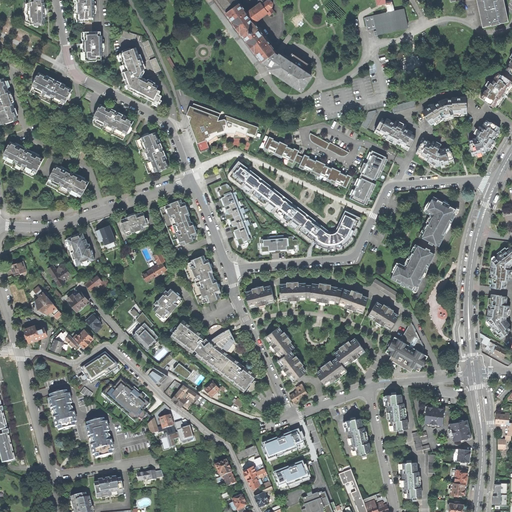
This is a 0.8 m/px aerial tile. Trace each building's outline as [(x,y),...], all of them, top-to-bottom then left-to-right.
[(38,25),(45,25),(45,20),(46,20),(46,13),(45,2),(44,2),(44,0),(23,0),(24,3),(24,7),(23,7),(23,15),(24,16),(24,19),(24,21),(31,24),(38,24),(38,25)] [(77,0),(77,2),(75,2),(75,8),(76,14),(78,14),(78,21),(85,21),(92,21),(94,21),(94,17),(95,17),(95,13),(96,13),(96,1),(95,1),(94,0),(77,0)] [(217,0),(226,13),(239,3),(237,0),(217,0)] [(260,2),(247,12),(255,23),(268,13),(270,15),(274,12),(271,8),(272,7),(273,3),(271,0),(268,0),(267,0),(266,1),(265,0),(258,0),(260,2)] [(449,0),(450,2),(457,0),(476,0),(482,27),(508,22),(503,0),(449,0)] [(262,62),(264,60),(275,52),(276,51),(255,23),(247,12),(240,3),(239,3),(226,13),(237,28),(262,62)] [(388,12),(364,18),(366,26),(367,30),(376,28),(378,35),(378,34),(378,33),(407,27),(407,28),(408,28),(406,22),(404,9),(394,11),(388,12)] [(101,31),(92,31),(85,32),(85,41),(84,41),(84,46),(84,51),(86,51),(86,59),(88,59),(88,61),(96,61),(96,59),(102,59),(102,55),(103,55),(103,51),(104,51),(104,39),(103,39),(103,35),(101,35),(101,31)] [(130,48),(123,51),(123,52),(121,53),(123,60),(125,68),(126,71),(123,72),(127,84),(132,86),(130,89),(135,92),(135,90),(141,93),(141,95),(147,98),(158,104),(162,96),(159,94),(161,91),(157,89),(159,86),(155,84),(156,83),(149,79),(148,80),(142,77),(145,71),(136,47),(131,49),(130,48)] [(406,55),(404,50),(394,55),(397,60),(406,55)] [(301,90),(311,75),(303,70),(308,63),(292,52),(287,59),(279,54),(279,55),(275,52),(264,60),(268,63),(266,66),(270,69),(301,90)] [(66,103),(72,89),(61,84),(62,82),(59,81),(58,80),(58,81),(55,79),(51,77),(50,78),(39,72),(32,86),(33,86),(37,88),(37,87),(40,88),(40,89),(43,91),(43,92),(47,94),(47,93),(51,95),(51,96),(56,99),(56,98),(58,99),(59,98),(62,99),(61,101),(65,102),(66,103)] [(484,101),(493,108),(501,96),(503,97),(504,96),(505,94),(503,93),(511,82),(502,75),(502,76),(498,73),(493,80),(492,79),(490,82),(489,82),(486,86),(487,86),(485,90),(480,97),(484,100),(484,101)] [(0,117),(2,124),(7,122),(7,123),(14,121),(14,120),(18,119),(17,115),(15,108),(14,104),(12,100),(9,101),(7,97),(11,96),(9,91),(8,88),(5,81),(4,77),(0,78),(0,117)] [(62,108),(65,102),(61,101),(62,99),(59,98),(58,99),(56,98),(56,99),(51,96),(51,95),(47,93),(47,94),(43,92),(43,91),(40,89),(40,88),(37,87),(37,88),(33,86),(30,92),(40,97),(40,98),(51,104),(52,103),(62,108)] [(429,106),(422,111),(431,125),(433,123),(435,125),(443,119),(447,117),(447,116),(450,115),(450,117),(453,116),(454,116),(464,115),(464,113),(467,113),(466,97),(452,97),(452,98),(445,99),(445,101),(441,102),(440,101),(434,104),(433,103),(432,104),(429,106)] [(191,122),(201,150),(208,148),(207,144),(219,140),(218,137),(227,134),(227,137),(246,137),(248,133),(255,135),(258,127),(226,116),(224,120),(219,122),(222,114),(194,103),(193,107),(192,106),(188,115),(193,117),(191,122)] [(127,134),(134,121),(127,117),(127,116),(121,113),(119,112),(116,111),(117,110),(109,106),(108,107),(101,104),(94,117),(95,118),(98,119),(99,118),(102,119),(101,121),(105,123),(104,124),(108,126),(109,125),(112,126),(112,127),(116,129),(120,131),(121,129),(124,131),(123,132),(126,134),(127,134)] [(123,140),(126,134),(123,132),(124,131),(121,129),(120,131),(116,129),(112,127),(112,126),(109,125),(108,126),(104,124),(105,123),(101,121),(102,119),(99,118),(98,119),(95,118),(93,120),(94,125),(102,129),(101,129),(113,135),(123,140)] [(408,150),(416,136),(412,134),(413,132),(405,128),(407,125),(398,120),(397,122),(395,121),(395,122),(387,118),(386,120),(382,118),(374,132),(383,137),(384,136),(389,138),(388,140),(390,141),(393,142),(394,141),(400,144),(399,145),(408,150)] [(490,122),(486,119),(482,127),(480,125),(475,133),(478,135),(477,137),(469,139),(470,145),(469,145),(470,148),(471,151),(472,155),(478,154),(478,156),(487,153),(486,150),(490,149),(491,148),(493,144),(499,133),(497,132),(500,127),(496,125),(494,123),(491,121),(490,122)] [(155,172),(169,167),(166,159),(168,158),(164,150),(163,149),(163,147),(160,139),(159,139),(156,131),(142,137),(142,138),(144,141),(145,141),(146,144),(145,145),(146,148),(146,149),(147,153),(148,152),(149,156),(149,157),(150,161),(151,160),(152,164),(154,163),(155,167),(154,167),(155,171),(155,172)] [(346,158),(350,152),(313,133),(310,139),(346,158)] [(295,161),(300,150),(271,137),(266,148),(295,161)] [(149,173),(155,171),(154,167),(155,167),(154,163),(152,164),(151,160),(150,161),(149,157),(149,156),(148,152),(147,153),(146,149),(146,148),(145,145),(146,144),(145,141),(144,141),(142,138),(136,140),(140,151),(139,151),(144,163),(145,163),(149,173)] [(449,165),(449,163),(454,162),(453,158),(452,154),(451,151),(449,146),(441,149),(439,147),(440,145),(432,140),(431,142),(424,138),(422,143),(421,143),(419,145),(418,148),(416,152),(420,155),(420,157),(432,164),(436,166),(440,165),(441,168),(449,165)] [(34,178),(44,159),(39,156),(34,153),(34,152),(32,151),(29,149),(29,150),(26,149),(27,148),(22,146),(22,147),(15,144),(11,141),(4,155),(7,157),(4,163),(12,166),(11,167),(23,173),(23,172),(34,178)] [(365,204),(387,157),(373,150),(351,198),(365,204)] [(347,189),(353,176),(306,154),(299,167),(347,189)] [(336,229),(333,231),(329,231),(320,224),(319,224),(318,226),(306,216),(307,215),(307,214),(300,208),(297,206),(295,207),(283,198),(284,197),(284,196),(276,190),(273,188),(271,189),(259,180),(260,178),(239,161),(229,173),(228,177),(230,180),(242,189),(243,187),(249,191),(248,193),(265,207),(267,205),(272,210),(271,212),(289,225),(290,224),(296,228),(294,230),(312,244),(314,242),(318,245),(324,248),(330,249),(335,248),(341,246),(346,243),(351,237),(360,218),(353,214),(354,213),(351,212),(351,213),(345,210),(336,229)] [(61,167),(56,165),(46,184),(57,190),(57,191),(68,197),(69,196),(76,200),(79,193),(82,195),(89,182),(85,179),(78,176),(79,175),(77,174),(75,173),(74,173),(72,172),(72,171),(68,169),(67,170),(61,167)] [(239,245),(251,241),(249,235),(248,235),(247,233),(250,232),(248,226),(250,225),(248,220),(243,222),(242,219),(245,218),(243,213),(245,212),(243,208),(238,209),(238,207),(240,206),(236,195),(233,195),(232,193),(233,193),(231,187),(227,188),(226,184),(221,186),(222,189),(218,191),(221,198),(222,198),(223,199),(219,201),(220,201),(222,207),(224,207),(227,213),(228,213),(228,214),(225,215),(225,216),(227,219),(229,219),(232,225),(233,225),(233,226),(230,228),(234,238),(237,237),(238,238),(237,239),(239,245)] [(433,243),(438,246),(440,241),(440,242),(445,232),(444,231),(449,223),(450,223),(455,213),(454,213),(456,208),(451,205),(450,205),(447,204),(444,202),(444,201),(437,198),(433,196),(430,202),(427,207),(429,209),(427,212),(430,214),(435,216),(433,219),(431,218),(430,221),(428,224),(427,223),(424,228),(426,229),(422,237),(429,241),(428,243),(432,245),(433,243)] [(181,199),(168,204),(169,205),(171,211),(168,212),(171,218),(173,217),(179,231),(176,232),(178,238),(181,237),(183,243),(184,244),(196,239),(195,235),(198,234),(195,228),(193,221),(191,222),(189,215),(190,214),(188,208),(185,202),(183,203),(181,199)] [(175,246),(183,243),(181,237),(178,238),(176,232),(179,231),(173,217),(171,218),(168,212),(171,211),(169,205),(160,208),(175,246)] [(131,230),(131,233),(144,228),(142,224),(149,222),(148,217),(146,218),(144,212),(139,214),(138,212),(132,215),(126,217),(126,218),(122,219),(126,232),(131,230)] [(426,223),(427,223),(428,224),(430,221),(431,218),(433,219),(435,216),(430,214),(428,218),(426,223)] [(105,244),(115,240),(109,225),(103,228),(99,229),(99,230),(96,231),(98,235),(101,234),(102,237),(105,244)] [(77,265),(95,259),(90,245),(88,246),(88,244),(86,238),(85,239),(83,233),(79,234),(79,233),(74,234),(71,235),(71,236),(67,238),(69,244),(73,259),(80,257),(80,259),(76,261),(77,265)] [(261,239),(262,252),(269,251),(269,250),(270,250),(271,254),(285,253),(285,249),(286,249),(287,250),(295,249),(294,245),(298,245),(297,240),(293,240),(293,236),(286,237),(286,238),(284,238),(283,235),(270,236),(270,239),(267,239),(267,238),(261,239)] [(416,286),(417,287),(417,286),(422,277),(422,276),(421,276),(426,267),(427,268),(432,258),(431,258),(434,254),(429,251),(430,250),(426,247),(425,249),(418,245),(413,253),(412,252),(412,253),(409,257),(411,258),(408,264),(410,265),(408,268),(404,266),(400,264),(399,268),(397,267),(394,273),(391,278),(395,280),(394,280),(401,284),(401,283),(405,285),(408,287),(413,290),(414,290),(416,286)] [(507,280),(510,281),(511,269),(510,269),(510,266),(511,264),(511,249),(509,246),(504,250),(503,248),(497,253),(498,255),(495,257),(494,256),(491,258),(490,265),(491,266),(491,267),(492,267),(492,268),(492,270),(491,270),(490,273),(489,273),(488,282),(490,282),(490,287),(506,289),(507,280)] [(161,251),(154,254),(159,264),(165,261),(161,251)] [(207,301),(208,303),(220,298),(218,293),(221,292),(218,284),(216,279),(215,279),(212,272),(213,272),(211,265),(208,259),(206,260),(204,255),(191,260),(192,262),(195,269),(192,270),(196,279),(198,278),(201,285),(199,286),(202,295),(205,294),(207,301)] [(15,275),(27,271),(24,261),(20,262),(18,261),(18,263),(11,265),(12,269),(11,269),(12,272),(14,276),(15,275)] [(167,269),(163,262),(152,268),(143,274),(147,281),(167,269)] [(199,304),(207,301),(205,294),(202,295),(199,286),(201,285),(198,278),(196,279),(192,270),(195,269),(192,262),(183,265),(199,304)] [(392,271),(394,273),(397,267),(399,268),(400,264),(397,262),(396,264),(395,264),(395,265),(394,267),(393,268),(393,270),(392,271)] [(63,279),(71,274),(67,269),(64,263),(59,266),(59,267),(56,269),(53,265),(48,268),(59,286),(65,282),(63,279)] [(91,290),(98,285),(102,281),(98,275),(86,284),(88,287),(91,290)] [(110,283),(107,280),(105,282),(104,280),(102,281),(98,285),(101,290),(110,283)] [(306,286),(306,284),(299,284),(299,281),(294,282),(291,282),(287,282),(287,285),(280,285),(281,300),(288,300),(288,301),(294,300),(299,300),(299,299),(307,299),(306,296),(306,286)] [(338,290),(338,288),(331,287),(331,284),(327,284),(327,285),(324,284),(324,283),(319,282),(319,285),(312,284),(312,286),(310,296),(310,299),(317,300),(317,301),(323,302),(329,303),(329,302),(336,303),(336,300),(338,290)] [(275,301),(271,286),(264,288),(263,285),(259,286),(260,287),(256,288),(256,287),(252,288),(253,291),(246,293),(249,308),(257,306),(263,305),(268,304),(268,303),(275,301)] [(57,318),(62,314),(39,286),(34,291),(38,295),(41,299),(36,304),(45,314),(50,310),(53,313),(57,318)] [(168,292),(166,290),(154,304),(156,305),(153,309),(157,312),(156,314),(161,318),(162,316),(164,318),(169,311),(171,312),(174,309),(177,305),(176,303),(181,297),(171,288),(168,292)] [(363,313),(368,299),(362,296),(363,294),(358,292),(358,293),(355,292),(356,291),(352,290),(351,292),(343,290),(343,292),(339,301),(338,304),(345,307),(350,309),(356,311),(363,313)] [(73,294),(68,298),(77,311),(89,302),(86,298),(81,291),(74,296),(73,294)] [(508,332),(511,329),(509,326),(510,325),(506,319),(506,316),(508,317),(509,305),(506,305),(507,297),(491,295),(490,300),(488,299),(487,308),(488,308),(488,311),(490,311),(490,313),(490,315),(487,314),(487,315),(486,315),(486,323),(488,326),(489,325),(491,328),(490,329),(495,335),(497,334),(500,339),(508,333),(508,332)] [(391,330),(399,316),(393,313),(394,310),(390,308),(390,309),(387,307),(388,306),(384,304),(382,306),(376,303),(368,316),(375,320),(374,320),(379,323),(384,326),(391,330)] [(135,336),(134,337),(141,344),(148,351),(158,341),(156,339),(158,336),(150,328),(153,324),(143,312),(136,319),(142,325),(135,331),(136,332),(133,335),(135,336)] [(95,313),(86,321),(96,332),(101,327),(100,323),(97,320),(99,318),(97,315),(95,313)] [(177,329),(176,329),(171,337),(174,339),(193,353),(195,350),(197,352),(195,355),(198,357),(231,381),(231,380),(234,382),(233,383),(241,389),(244,392),(250,384),(251,385),(246,392),(250,392),(253,390),(255,389),(257,387),(258,385),(259,382),(254,381),(252,384),(251,383),(256,375),(253,373),(245,367),(243,370),(241,368),(243,366),(226,353),(235,341),(229,329),(224,332),(216,337),(209,342),(208,340),(207,338),(202,342),(205,337),(186,323),(186,322),(183,320),(178,327),(178,328),(177,329)] [(392,355),(389,360),(401,367),(411,372),(413,368),(419,372),(424,364),(428,356),(422,353),(424,349),(411,322),(400,340),(394,337),(391,344),(386,352),(392,355)] [(38,339),(47,336),(44,328),(43,329),(41,324),(25,330),(30,342),(38,339)] [(289,377),(294,382),(306,373),(301,367),(303,365),(301,362),(300,362),(298,360),(299,359),(296,356),(294,357),(290,352),(294,349),(290,343),(292,341),(289,338),(288,338),(286,336),(287,335),(284,332),(282,333),(278,327),(266,337),(270,343),(273,348),(277,353),(277,352),(282,358),(278,361),(282,367),(281,367),(285,372),(288,377),(289,377)] [(74,333),(71,336),(77,342),(83,348),(88,344),(93,339),(84,330),(79,336),(77,334),(76,335),(74,333)] [(62,332),(56,338),(56,339),(55,339),(51,350),(60,353),(64,342),(63,342),(66,339),(73,347),(74,346),(77,350),(79,348),(80,347),(77,343),(77,342),(71,336),(66,331),(63,334),(62,332)] [(491,340),(485,337),(482,342),(488,345),(486,349),(503,358),(506,353),(507,351),(489,342),(491,340)] [(316,374),(325,386),(331,382),(332,383),(337,379),(341,376),(341,375),(346,371),(344,367),(349,363),(350,363),(357,358),(359,356),(365,351),(355,339),(349,343),(348,341),(344,344),(342,346),(342,345),(338,348),(340,350),(334,354),(337,358),(331,363),(330,360),(326,363),(327,364),(324,366),(324,365),(320,368),(322,370),(316,374)] [(106,354),(85,367),(93,380),(117,364),(112,359),(106,354)] [(173,358),(169,354),(158,364),(163,368),(173,358)] [(180,373),(188,378),(193,373),(180,363),(174,370),(180,373)] [(168,376),(152,366),(145,373),(152,379),(158,385),(168,376)] [(110,384),(102,393),(106,398),(108,396),(112,400),(113,398),(135,417),(136,415),(139,418),(142,420),(146,415),(149,418),(150,416),(147,414),(147,413),(146,413),(147,411),(145,409),(149,404),(144,399),(145,398),(141,394),(139,396),(136,393),(132,390),(133,389),(126,383),(126,384),(120,379),(117,383),(118,384),(114,388),(114,387),(113,386),(110,384)] [(177,381),(175,380),(169,386),(172,388),(177,381)] [(211,396),(220,389),(213,381),(204,389),(207,392),(211,396)] [(302,398),(308,394),(303,387),(301,384),(296,388),(298,391),(296,392),(290,396),(294,403),(302,398)] [(202,397),(183,385),(172,400),(176,403),(181,406),(184,403),(187,399),(182,396),(183,394),(185,396),(187,393),(194,398),(198,400),(196,402),(198,404),(202,397)] [(90,398),(94,393),(85,387),(82,392),(90,398)] [(59,430),(75,426),(74,423),(72,413),(71,411),(70,406),(69,404),(67,395),(66,391),(50,395),(51,399),(53,408),(54,410),(55,415),(55,417),(58,427),(59,430)] [(404,429),(408,428),(407,418),(406,418),(404,402),(402,402),(401,394),(396,395),(396,393),(392,393),(392,394),(385,395),(386,405),(388,405),(388,409),(389,421),(391,421),(392,430),(399,429),(399,430),(404,430),(404,429)] [(108,396),(106,398),(135,422),(139,418),(136,415),(135,417),(113,398),(112,400),(108,396)] [(243,401),(237,398),(234,403),(239,406),(243,401)] [(438,423),(442,424),(443,416),(444,416),(445,414),(445,411),(444,411),(444,410),(444,408),(437,407),(437,408),(434,407),(434,406),(425,405),(425,411),(426,411),(426,417),(425,421),(429,422),(429,424),(432,424),(435,425),(438,425),(438,423)] [(509,413),(505,412),(505,415),(496,414),(496,419),(496,423),(508,424),(508,422),(509,413)] [(160,418),(163,429),(168,427),(168,431),(174,429),(170,415),(165,417),(160,418)] [(154,418),(148,424),(151,434),(158,432),(154,418)] [(369,443),(368,443),(367,439),(364,427),(363,427),(361,418),(356,420),(356,418),(351,419),(352,420),(345,421),(347,431),(349,431),(352,447),(353,446),(355,455),(362,454),(362,455),(367,454),(367,453),(371,452),(369,443)] [(96,458),(112,454),(111,451),(109,441),(108,439),(107,434),(106,432),(104,422),(103,419),(87,423),(88,427),(90,436),(91,439),(92,443),(92,444),(92,445),(95,455),(96,458)] [(466,440),(471,438),(469,430),(468,430),(468,427),(469,427),(467,420),(465,420),(464,421),(463,419),(461,420),(459,420),(459,421),(452,423),(451,423),(452,427),(450,428),(451,431),(451,433),(452,437),(454,436),(455,440),(460,439),(465,438),(466,440)] [(179,422),(176,423),(181,437),(188,434),(185,424),(183,425),(182,422),(179,422)] [(8,430),(6,425),(5,425),(5,429),(6,430),(4,430),(3,431),(3,432),(3,433),(3,434),(4,434),(7,434),(13,460),(15,460),(11,443),(8,433),(9,433),(8,430)] [(280,436),(261,443),(263,447),(262,448),(264,455),(265,455),(268,462),(306,447),(303,440),(305,439),(302,432),(300,432),(298,429),(280,436)] [(11,461),(13,460),(7,434),(4,434),(0,435),(0,448),(3,463),(6,462),(6,465),(12,463),(11,461)] [(255,445),(246,449),(249,457),(256,454),(259,453),(255,445)] [(461,461),(461,465),(466,465),(466,462),(469,462),(470,457),(471,450),(459,449),(458,461),(461,461)] [(260,457),(254,459),(257,466),(258,465),(260,470),(256,472),(253,466),(243,471),(245,476),(247,480),(266,472),(262,462),(260,457)] [(226,460),(215,465),(219,474),(220,473),(222,477),(232,472),(229,468),(226,460)] [(292,465),(273,472),(274,475),(273,476),(275,482),(277,482),(278,485),(286,482),(287,485),(309,476),(307,471),(309,470),(307,464),(305,465),(303,461),(292,465)] [(407,462),(401,463),(401,473),(403,473),(403,483),(403,489),(405,489),(405,498),(413,497),(413,499),(417,498),(417,497),(422,497),(421,487),(419,488),(419,471),(417,471),(417,463),(412,463),(412,461),(407,461),(407,462)] [(457,469),(455,483),(466,484),(467,478),(468,473),(463,472),(463,470),(457,469)] [(138,481),(148,480),(148,481),(156,480),(156,479),(164,477),(162,471),(155,472),(153,472),(152,472),(146,472),(146,473),(144,473),(143,473),(141,473),(141,474),(137,474),(138,481)] [(234,478),(232,472),(222,477),(216,480),(217,483),(221,481),(223,485),(225,484),(226,487),(236,482),(234,478)] [(267,474),(266,472),(247,480),(249,485),(251,489),(260,485),(257,479),(267,474)] [(118,495),(123,494),(120,479),(113,480),(113,478),(101,480),(101,483),(94,484),(97,499),(101,498),(101,500),(105,499),(106,498),(109,498),(108,496),(110,496),(111,496),(111,497),(114,497),(115,498),(119,497),(118,495)] [(452,482),(451,495),(459,496),(459,494),(465,495),(466,494),(467,493),(467,491),(466,490),(466,489),(466,487),(466,484),(455,483),(452,482)] [(494,504),(502,504),(502,483),(496,483),(496,488),(494,501),(494,504)] [(273,489),(272,486),(265,489),(263,490),(264,492),(255,496),(257,501),(259,506),(269,502),(268,501),(270,500),(269,499),(268,499),(264,492),(273,489)] [(311,495),(303,498),(306,509),(302,511),(333,511),(325,492),(323,493),(322,492),(318,494),(317,493),(311,495)] [(92,511),(89,500),(87,501),(85,494),(70,497),(72,502),(70,502),(71,506),(72,507),(73,510),(74,509),(74,511),(73,511),(92,511)] [(244,500),(242,495),(232,499),(234,502),(230,504),(234,511),(237,509),(238,511),(243,511),(246,511),(244,506),(247,505),(244,500)] [(389,511),(387,504),(384,505),(383,503),(383,502),(376,504),(374,500),(377,499),(376,495),(363,500),(367,511),(389,511)] [(464,511),(463,511),(464,508),(464,505),(461,504),(461,502),(455,501),(455,504),(450,503),(450,504),(448,504),(448,508),(450,508),(449,511),(464,511)] [(366,511),(363,502),(356,504),(359,511),(366,511)]
